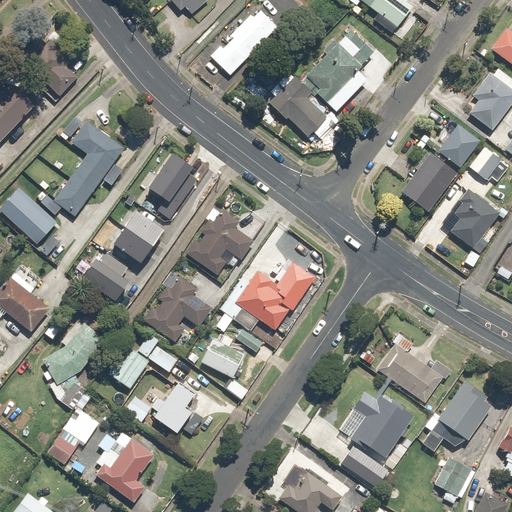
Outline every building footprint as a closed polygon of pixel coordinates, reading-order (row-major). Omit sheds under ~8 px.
[(171,0),(181,11),(184,8),(192,17),(210,1),(208,0),(171,0)] [(401,0),(358,0),(396,27),(410,7),(401,0)] [(423,6),(416,14),(427,23),(434,16),(423,6)] [(210,54),(228,72),(273,28),(255,10),(210,54)] [(511,36),(500,27),(488,42),(511,60),(511,36)] [(328,103),(373,52),(346,29),(301,80),(328,103)] [(59,97),(78,78),(46,45),(27,63),(59,97)] [(467,109),(494,128),(511,104),(511,93),(491,77),(467,109)] [(293,79),(268,104),(283,120),(286,117),(311,137),(327,117),(304,99),(308,95),(293,79)] [(0,141),(33,107),(5,81),(0,86),(0,141)] [(81,121),(73,116),(60,135),(67,140),(81,121)] [(70,142),(87,155),(54,202),(75,217),(111,166),(124,148),(86,120),(70,142)] [(459,127),(438,152),(457,167),(478,142),(459,127)] [(152,211),(164,218),(191,176),(183,171),(191,160),(169,146),(146,181),(164,193),(152,211)] [(494,154),(476,173),(490,185),(507,166),(494,154)] [(403,192),(429,210),(454,175),(428,157),(403,192)] [(56,221),(19,188),(0,208),(0,211),(36,243),(56,221)] [(445,231),(473,249),(495,217),(467,198),(445,231)] [(142,253),(161,224),(132,205),(113,234),(142,253)] [(216,207),(184,254),(218,277),(232,256),(240,262),(254,242),(244,235),(248,229),(216,207)] [(112,293),(131,264),(103,245),(84,274),(112,293)] [(451,248),(443,258),(456,268),(463,258),(451,248)] [(480,256),(471,250),(464,261),(472,267),(480,256)] [(271,282),(256,271),(246,284),(247,285),(235,301),(274,329),(288,309),(292,311),(315,278),(292,263),(273,291),(267,287),(271,282)] [(174,275),(144,320),(157,329),(157,330),(174,341),(183,328),(176,323),(182,314),(199,327),(213,310),(194,295),(198,290),(174,275)] [(10,278),(0,290),(0,305),(32,331),(49,310),(10,278)] [(62,325),(55,319),(44,333),(52,338),(62,325)] [(43,360),(58,386),(79,373),(106,339),(85,322),(64,348),(63,348),(43,360)] [(242,330),(236,338),(257,352),(262,344),(242,330)] [(158,340),(149,333),(137,351),(146,358),(158,340)] [(215,337),(201,362),(232,378),(245,354),(215,337)] [(178,341),(172,350),(183,358),(189,349),(178,341)] [(395,342),(376,368),(423,403),(442,378),(395,342)] [(177,360),(157,345),(148,358),(168,373),(177,360)] [(108,374),(130,388),(148,362),(126,347),(108,374)] [(364,349),(359,356),(371,365),(376,358),(364,349)] [(355,392),(361,395),(363,392),(364,393),(371,382),(374,384),(380,375),(357,360),(352,369),(365,377),(355,392)] [(438,361),(432,368),(444,377),(450,370),(438,361)] [(469,381),(431,427),(453,445),(491,399),(469,381)] [(59,402),(72,410),(74,407),(81,411),(91,395),(76,384),(74,383),(59,402)] [(190,412),(184,407),(194,393),(179,384),(170,397),(155,418),(175,432),(190,412)] [(353,410),(365,417),(352,436),(388,459),(414,419),(376,394),(375,396),(366,390),(353,410)] [(136,397),(125,410),(140,423),(151,409),(136,397)] [(203,417),(195,411),(182,429),(191,435),(203,417)] [(511,423),(508,421),(497,447),(507,451),(505,457),(511,460),(511,423)] [(48,453),(63,464),(80,440),(65,429),(48,453)] [(135,483),(154,456),(131,440),(112,466),(105,460),(94,474),(134,504),(145,490),(135,483)] [(357,455),(347,469),(365,482),(375,467),(357,455)] [(435,482),(459,495),(471,471),(448,459),(435,482)] [(511,463),(509,462),(503,471),(511,476),(511,463)] [(314,511),(321,504),(331,511),(341,497),(323,484),(323,485),(300,469),(280,498),(299,511),(314,511)] [(470,511),(505,511),(509,505),(483,490),(470,511)] [(54,511),(26,491),(10,511),(54,511)] [(97,501),(90,511),(109,511),(111,510),(97,501)]
